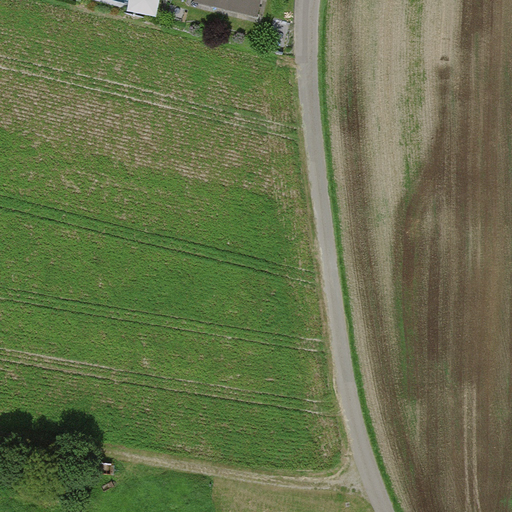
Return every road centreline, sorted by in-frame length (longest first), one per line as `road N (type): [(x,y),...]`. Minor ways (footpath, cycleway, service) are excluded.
road 1 (unclassified): [(390,511),(349,387),(309,70),(313,0)]
road 2 (track): [(371,470),(350,489),(110,461),(88,480),(86,511)]
